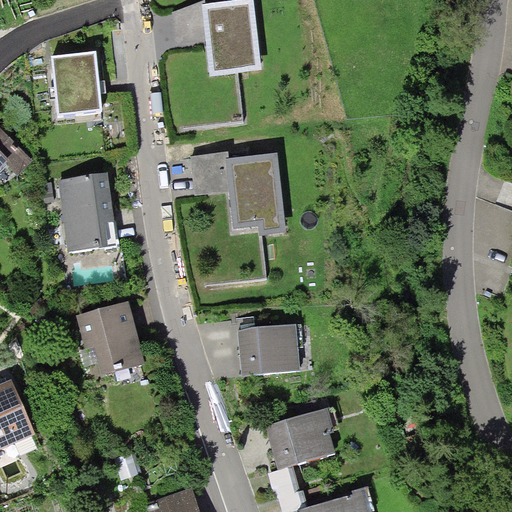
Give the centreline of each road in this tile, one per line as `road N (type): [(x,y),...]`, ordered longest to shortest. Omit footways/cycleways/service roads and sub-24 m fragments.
road 1 (residential): [(136,0),(165,282),(239,511)]
road 2 (residential): [(493,0),(457,241),(465,341),(491,431),(511,471)]
road 3 (residential): [(0,55),(34,30),(113,0)]
